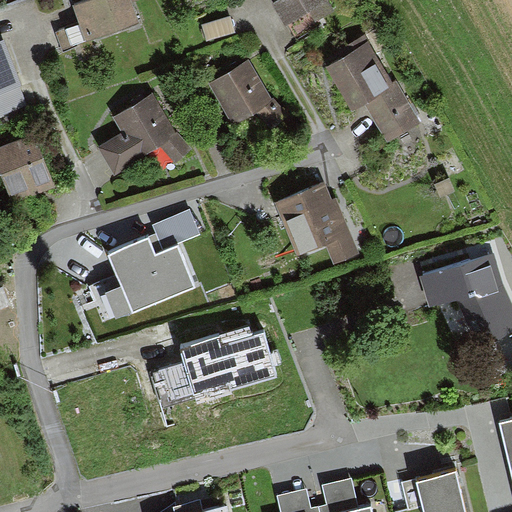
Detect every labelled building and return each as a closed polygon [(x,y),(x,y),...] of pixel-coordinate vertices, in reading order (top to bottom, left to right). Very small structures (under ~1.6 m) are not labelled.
[(63,46),(141,18),(133,0),(73,0),(80,19),(56,28),(63,46)] [(275,0),(297,36),(321,22),(318,18),(335,8),(329,0),(275,0)] [(207,37),(236,30),(232,13),(203,21),(207,37)] [(350,46),(325,61),(351,106),(363,100),(387,141),(421,121),(396,78),(393,79),(365,31),(347,41),(350,46)] [(0,110),(1,113),(27,103),(3,37),(0,37),(0,110)] [(249,55),(209,79),(233,119),(255,108),(273,126),(289,112),(273,95),(249,55)] [(98,142),(115,169),(158,142),(176,160),(192,145),(176,128),(152,89),(113,112),(122,128),(98,142)] [(0,165),(13,200),(56,185),(36,129),(0,141),(0,165)] [(449,173),(434,179),(441,193),(455,186),(449,173)] [(325,176),(274,197),(298,251),(326,239),(335,260),(360,249),(336,194),(333,196),(325,176)] [(157,229),(150,232),(156,248),(179,239),(200,231),(190,206),(153,221),(157,229)] [(133,307),(196,281),(179,239),(156,248),(150,232),(149,230),(108,247),(121,279),(133,307)] [(493,248),(421,269),(431,303),(458,294),(478,342),(511,327),(511,300),(503,280),(493,248)] [(133,307),(121,279),(105,286),(116,314),(133,307)] [(0,307),(11,303),(3,284),(0,285),(0,307)] [(155,363),(167,404),(278,373),(264,324),(225,335),(223,328),(180,340),(185,355),(155,363)] [(511,468),(511,414),(500,417),(511,468)] [(424,511),(468,511),(457,463),(401,476),(409,509),(423,506),(424,511)] [(374,511),(372,499),(358,502),(352,475),(323,481),(327,501),(320,503),(321,511),(374,511)] [(321,511),(320,503),(312,504),(307,485),(278,492),(282,511),(321,511)] [(175,511),(169,511),(231,511),(228,498),(202,504),(200,496),(173,502),(175,511)]
